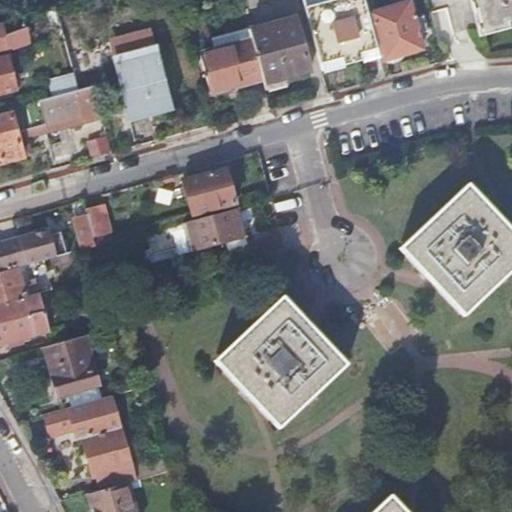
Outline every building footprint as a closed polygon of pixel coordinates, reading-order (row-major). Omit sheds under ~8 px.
[(378,55),(380,54),(364,0),(327,0),(304,6),(322,70),(324,69),(322,62),(344,56),(343,51),(359,46),(360,51),(376,47),(378,55)] [(511,0),(427,0),(431,13),(445,9),(452,31),(478,29),(511,20),(511,0)] [(409,4),(371,14),(384,61),(422,51),(409,4)] [(65,36),(56,7),(47,10),(55,38),(65,36)] [(26,27),(24,15),(1,22),(4,34),(26,27)] [(262,76),(264,83),(310,70),(296,21),(251,34),(253,41),(262,76)] [(0,22),(0,49),(29,42),(26,27),(4,34),(1,22),(0,22)] [(59,56),(69,54),(65,36),(55,38),(54,38),(59,56)] [(262,76),(253,41),(201,55),(206,74),(202,75),(203,78),(207,77),(211,95),(231,90),(230,86),(262,76)] [(324,69),(378,55),(376,47),(360,51),(359,46),(343,51),(344,56),(322,62),(324,69)] [(170,103),(156,49),(114,61),(128,114),(170,103)] [(0,93),(15,90),(7,58),(0,59),(0,93)] [(79,91),(94,87),(88,65),(73,69),(79,91)] [(73,71),(47,77),(50,88),(76,82),(73,71)] [(79,116),(73,93),(39,101),(39,102),(10,110),(10,113),(0,115),(0,162),(24,156),(25,158),(27,157),(26,154),(29,153),(27,144),(20,147),(17,132),(79,116)] [(103,134),(85,140),(91,157),(108,151),(103,134)] [(234,204),(225,169),(184,180),(193,215),(234,204)] [(511,267),(511,233),(466,185),(399,248),(463,315),(511,267)] [(94,246),(107,242),(97,206),(84,209),(94,246)] [(241,238),(245,236),(238,207),(233,209),(241,238)] [(194,250),(241,238),(233,209),(186,221),(194,250)] [(73,223),(80,249),(94,246),(85,214),(80,216),(81,221),(73,223)] [(180,254),(194,250),(186,221),(171,225),(180,254)] [(0,271),(9,269),(17,267),(44,260),(46,259),(65,254),(59,232),(49,235),(47,230),(0,242),(0,271)] [(0,302),(25,296),(17,267),(9,269),(0,271),(0,302)] [(48,330),(43,310),(38,292),(25,296),(0,302),(0,343),(8,341),(9,346),(23,342),(22,337),(48,330)] [(344,364),(281,297),(215,361),(278,427),(344,364)] [(99,385),(85,335),(45,346),(58,396),(68,394),(96,386),(99,385)] [(96,386),(68,394),(71,404),(87,400),(99,397),(96,386)] [(74,430),(118,418),(111,394),(87,400),(71,404),(44,411),(49,429),(62,426),(64,432),(74,430)] [(129,482),(137,480),(118,418),(74,430),(77,440),(82,438),(93,475),(95,475),(100,490),(129,482)] [(49,429),(50,436),(64,432),(62,426),(49,429)] [(100,490),(89,493),(93,508),(90,508),(91,511),(136,511),(129,482),(100,490)] [(371,511),(405,511),(390,495),(371,511)]
